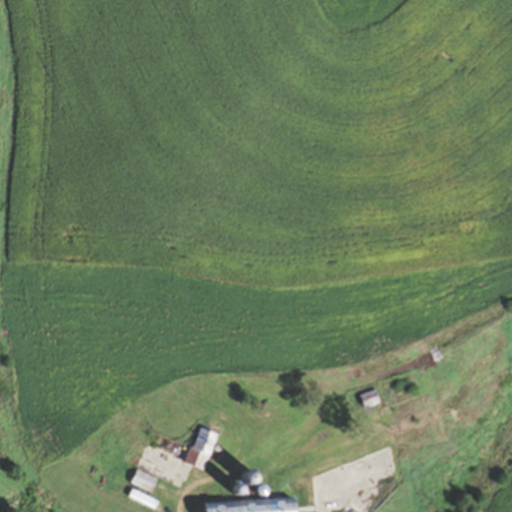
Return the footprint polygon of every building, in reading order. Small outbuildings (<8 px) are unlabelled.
[(382,405),(379,391),(363,395),(365,408),(382,405)] [(205,470),(220,435),(201,427),(187,462),(205,470)] [(159,480),(139,469),(132,482),(152,493),(159,480)] [(130,497),(155,510),(159,502),(134,490),(130,497)] [(300,511),(300,498),(207,502),(207,511),(300,511)]
